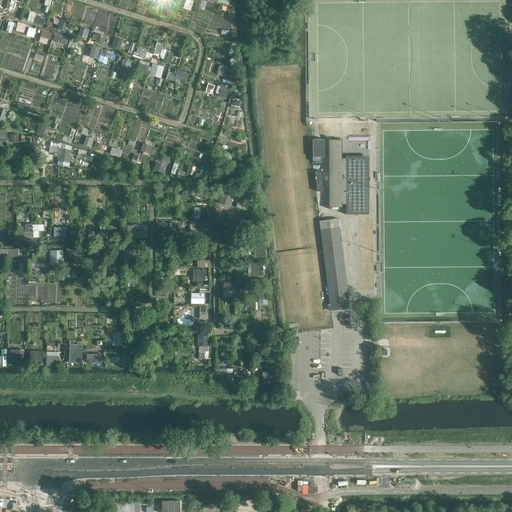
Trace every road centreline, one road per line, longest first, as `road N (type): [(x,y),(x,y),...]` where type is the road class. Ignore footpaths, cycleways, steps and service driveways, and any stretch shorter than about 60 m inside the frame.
road 1 (secondary): [(320,460),(38,460)]
road 2 (secondary): [(46,476),(320,472)]
